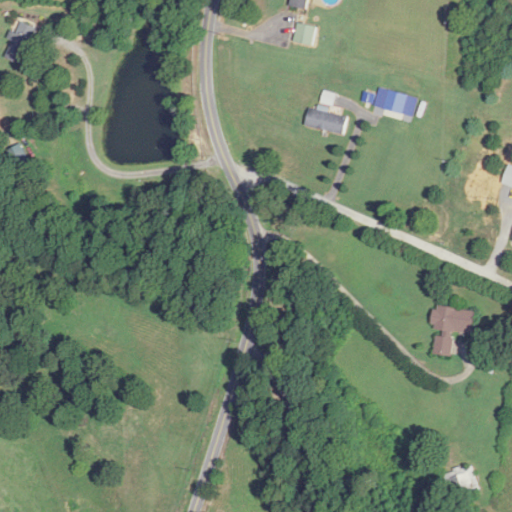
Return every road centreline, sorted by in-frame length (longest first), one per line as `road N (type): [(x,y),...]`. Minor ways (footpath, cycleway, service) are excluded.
road 1 (residential): [(194,511),(252,328),(262,267),(254,218),(211,114),(214,0)]
road 2 (residential): [(223,154),(511,282)]
